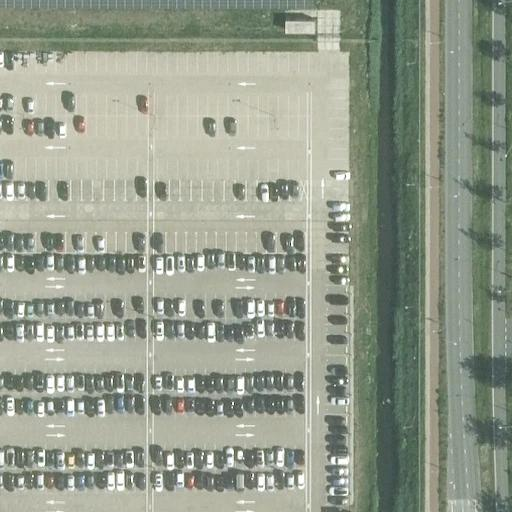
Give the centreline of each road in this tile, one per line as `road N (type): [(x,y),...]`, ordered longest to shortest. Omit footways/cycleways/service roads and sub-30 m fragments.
road 1 (primary): [(452,0),(467,511)]
road 2 (primary): [(503,327),(500,0)]
road 3 (primary): [(506,511),(503,327)]
